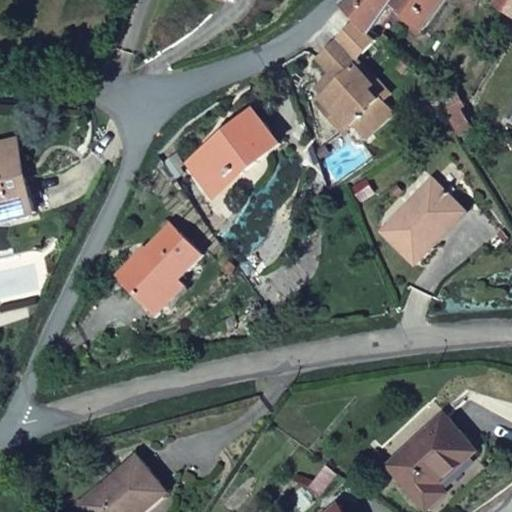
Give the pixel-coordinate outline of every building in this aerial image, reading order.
[(349,0),(343,5),(345,7),(372,33),(395,3),(425,29),(446,0),(349,0)] [(511,13),(511,0),(500,0),(498,3),(511,13)] [(363,64),(341,40),(320,58),(343,84),(318,101),(332,117),(337,112),(350,128),(355,123),(367,137),(393,114),(372,92),(377,87),(358,67),(363,64)] [(283,144),(255,111),(219,141),(222,146),(201,162),(219,184),(240,167),(244,174),(283,144)] [(0,220),(39,211),(30,178),(21,140),(0,144),(0,220)] [(217,196),(244,174),(240,167),(219,184),(201,162),(222,146),(219,141),(191,163),(217,196)] [(165,163),(178,180),(187,173),(183,168),(187,166),(178,153),(165,163)] [(434,181),(385,232),(421,264),(436,248),(430,242),(463,209),(434,181)] [(175,224),(126,276),(159,308),(184,281),(209,255),(175,224)] [(159,308),(126,276),(122,280),(160,317),(190,286),(184,281),(159,308)] [(392,466),(431,510),(449,494),(442,484),(478,452),(446,416),(392,466)] [(87,511),(147,511),(171,492),(140,456),(82,506),(87,511)]
